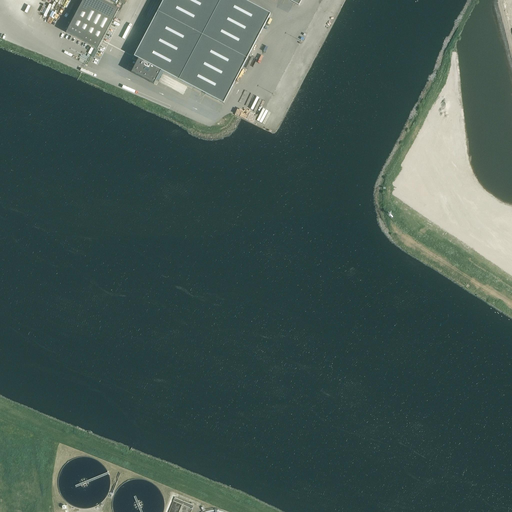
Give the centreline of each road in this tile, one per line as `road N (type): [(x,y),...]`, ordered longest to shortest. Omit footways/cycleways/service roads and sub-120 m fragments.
road 1 (track): [(451,43),(386,194),(404,233),(511,304)]
road 2 (unclassified): [(270,119),(332,0)]
